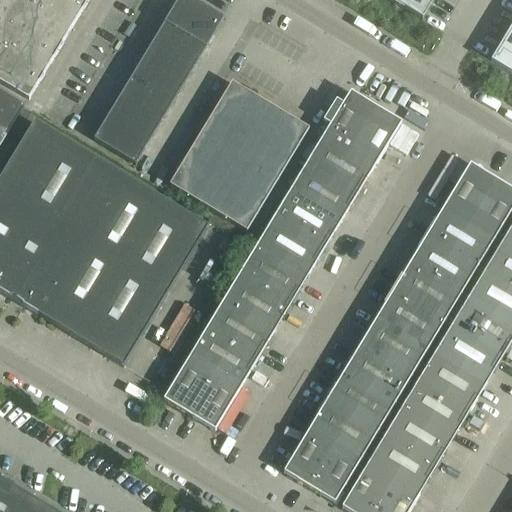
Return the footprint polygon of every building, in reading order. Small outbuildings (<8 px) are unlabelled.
[(23,0),(0,0),(0,18),(24,33),(38,9),(23,0)] [(23,0),(38,9),(43,0),(23,0)] [(43,0),(38,9),(72,29),(87,5),(78,0),(43,0)] [(189,0),(179,0),(165,25),(185,38),(203,8),(189,0)] [(386,0),(422,22),(435,0),(386,0)] [(185,38),(206,50),(224,21),(203,8),(185,38)] [(24,33),(58,53),(72,29),(38,9),(24,33)] [(0,18),(0,51),(9,57),(24,33),(0,18)] [(165,25),(156,40),(177,52),(185,38),(165,25)] [(511,76),(511,28),(491,64),(511,76)] [(9,57),(44,77),(58,53),(24,33),(9,57)] [(177,52),(197,65),(206,50),(185,38),(177,52)] [(156,40),(147,54),(168,67),(177,52),(156,40)] [(0,51),(0,72),(9,57),(0,51)] [(168,67),(189,79),(197,65),(177,52),(168,67)] [(147,54),(138,69),(159,81),(168,67),(147,54)] [(0,72),(0,84),(29,102),(44,77),(9,57),(0,72)] [(159,81),(180,94),(189,79),(168,67),(159,81)] [(138,69),(129,83),(150,96),(159,81),(138,69)] [(150,96),(171,109),(180,94),(159,81),(150,96)] [(129,83),(121,98),(141,111),(150,96),(129,83)] [(245,93),(232,85),(170,188),(247,234),(309,131),(259,101),(258,97),(257,93),(253,91),(249,92),(245,93)] [(0,149),(24,109),(0,94),(0,149)] [(349,154),(376,110),(350,94),(323,139),(349,154)] [(141,111),(162,123),(171,109),(150,96),(141,111)] [(121,98),(112,112),(133,125),(141,111),(121,98)] [(376,110),(349,154),(375,170),(402,125),(376,110)] [(133,125),(154,138),(162,123),(141,111),(133,125)] [(112,112),(103,127),(124,140),(133,125),(112,112)] [(0,294),(124,369),(208,230),(35,124),(0,181),(0,294)] [(124,140),(145,152),(154,138),(133,125),(124,140)] [(103,127),(94,142),(115,155),(124,140),(103,127)] [(307,166),(358,197),(375,170),(349,154),(323,139),(307,166)] [(115,155),(136,167),(145,152),(124,140),(115,155)] [(358,197),(307,166),(290,194),(342,225),(358,197)] [(511,213),(511,192),(470,167),(443,211),(495,242),(511,213)] [(342,225),(290,194),(274,221),(325,252),(342,225)] [(410,266),(461,297),(495,242),(443,211),(410,266)] [(325,252),(274,221),(257,248),(309,280),(325,252)] [(511,252),(511,229),(501,247),(511,252)] [(485,274),(511,290),(511,252),(501,247),(485,274)] [(309,280),(257,248),(241,276),(292,307),(309,280)] [(377,321),(428,352),(461,297),(410,266),(377,321)] [(511,290),(485,274),(468,301),(511,327),(511,290)] [(292,307),(241,276),(224,303),(275,334),(292,307)] [(511,345),(511,327),(468,301),(452,329),(503,360),(511,345)] [(275,334),(224,303),(207,331),(259,362),(275,334)] [(377,321),(361,348),(412,379),(428,352),(377,321)] [(503,360),(452,329),(435,356),(487,387),(503,360)] [(259,362),(207,331),(191,358),(217,374),(242,389),(259,362)] [(361,348),(344,376),(395,407),(412,379),(361,348)] [(487,387),(435,356),(419,384),(470,415),(487,387)] [(190,418),(217,374),(191,358),(164,403),(190,418)] [(217,374),(190,418),(215,434),(242,389),(217,374)] [(395,407),(344,376),(327,403),(379,434),(395,407)] [(470,415),(419,384),(402,411),(453,442),(470,415)] [(362,462),(379,434),(327,403),(311,431),(336,446),(362,462)] [(453,442),(402,411),(386,438),(437,469),(453,442)] [(309,490),(336,446),(311,431),(284,475),(309,490)] [(437,469),(386,438),(369,466),(395,481),(420,497),(437,469)] [(336,446),(309,490),(335,506),(362,462),(336,446)] [(345,511),(376,511),(395,481),(369,466),(342,510),(345,511)] [(0,511),(55,511),(0,478),(0,511)] [(395,481),(376,511),(411,511),(420,497),(395,481)]
